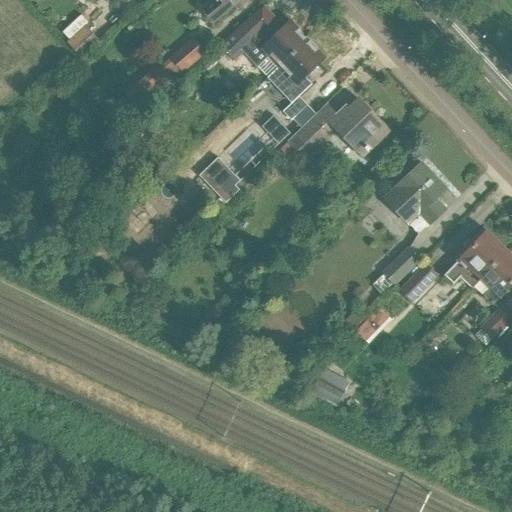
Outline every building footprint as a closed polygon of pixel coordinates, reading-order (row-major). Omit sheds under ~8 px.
[(216,0),(205,9),(214,20),(234,4),(237,8),(246,0),(216,0)] [(271,55),(281,65),(308,40),(290,22),(283,29),(263,7),(243,26),(242,25),(210,55),(216,62),(217,61),(219,63),(229,53),(235,59),(253,42),(268,57),(271,55)] [(67,42),(82,58),(101,42),(86,25),(67,42)] [(172,58),(183,70),(204,52),(194,40),(172,58)] [(308,40),(281,65),(291,76),(288,79),(295,86),(305,77),(325,58),(308,40)] [(209,59),(202,66),(209,73),(216,66),(209,59)] [(130,94),(140,106),(169,81),(159,69),(130,94)] [(288,141),(297,149),(306,158),(329,136),(333,131),(342,134),(346,137),(345,138),(358,151),(359,151),(363,155),(368,150),(369,151),(371,149),(370,148),(389,130),(360,100),(350,109),(346,106),(331,121),(320,110),(288,141)] [(241,181),(218,157),(200,175),(226,203),(240,190),(236,186),(241,181)] [(396,187),(408,201),(397,211),(419,234),(446,209),(436,198),(446,188),(423,163),(396,187)] [(473,288),(475,287),(508,252),(483,228),(455,257),(459,261),(446,275),(454,283),(461,276),(473,288)] [(409,249),(385,275),(374,286),(382,294),(393,283),(395,285),(420,260),(409,249)] [(511,255),(508,252),(475,287),(493,304),(511,284),(511,255)] [(401,290),(412,301),(437,275),(426,265),(401,290)] [(234,287),(247,298),(262,282),(250,271),(234,287)] [(369,319),(379,328),(389,318),(379,308),(369,319)] [(500,309),(482,327),(475,335),(486,345),(511,319),(500,309)] [(308,391),(337,407),(346,390),(317,374),(308,391)] [(421,419),(409,430),(410,431),(408,433),(417,443),(431,429),(427,425),(421,419)]
